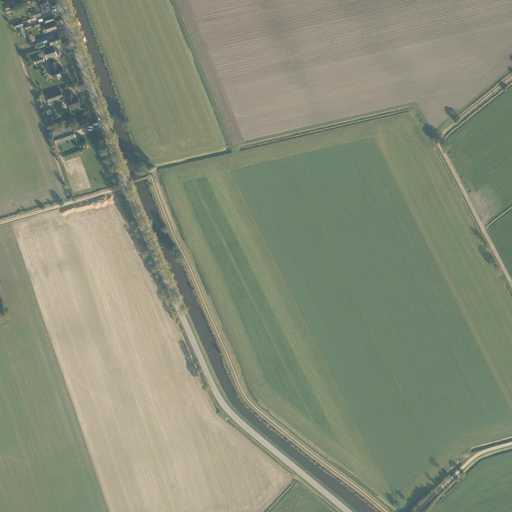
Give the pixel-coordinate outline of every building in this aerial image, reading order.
[(45,0),(44,0),(41,0),(39,1),(42,12),(50,10),(47,0),(45,0)] [(31,12),(33,18),(41,15),(39,9),(31,12)] [(53,20),(52,15),(46,17),(42,18),(39,19),(40,22),(34,25),(35,27),(41,25),(44,24),(44,23),(53,20)] [(44,24),(41,25),(40,25),(42,30),(46,29),(46,32),(51,30),(51,29),(56,28),(54,22),(50,24),(50,22),(44,24)] [(59,35),(48,39),(50,45),(53,44),(61,41),(59,35)] [(44,45),(43,43),(42,39),(36,41),(38,47),(44,45)] [(57,56),(53,45),(42,49),(46,59),(57,56)] [(44,61),(42,55),(33,58),(35,63),(44,61)] [(64,74),(61,66),(58,67),(56,61),(49,63),(51,70),(50,70),(50,71),(51,75),(52,75),(53,78),(57,76),(58,77),(60,76),(60,75),(64,74)] [(62,96),(60,90),(46,95),(49,104),(59,101),(58,98),(62,96)] [(71,91),(65,93),(67,100),(66,100),(69,108),(72,107),(73,107),(76,106),(76,105),(80,104),(77,96),(73,98),(71,91)] [(90,124),(87,118),(84,119),(83,118),(71,123),(72,126),(73,131),(86,126),(86,125),(90,124)] [(75,136),(73,131),(72,126),(52,132),(55,143),(75,136)]
